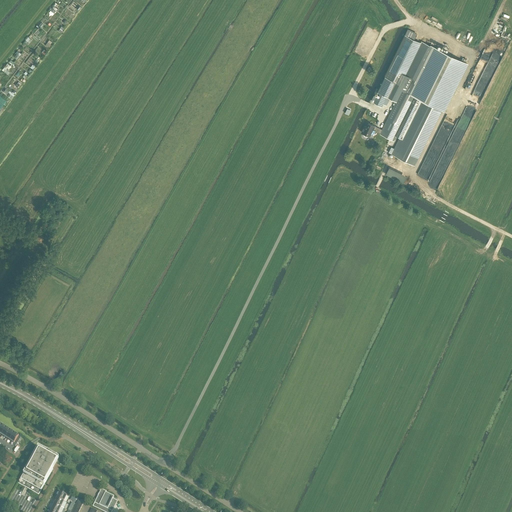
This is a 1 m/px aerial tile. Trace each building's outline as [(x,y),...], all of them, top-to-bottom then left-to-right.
[(365,126),(362,132),(369,136),(373,129),(380,133),(380,134),(394,141),(396,136),(399,138),(391,154),(414,165),(415,163),(442,109),(445,111),(468,64),(434,47),(433,48),(420,41),(420,42),(405,35),(402,39),(384,77),(393,81),(398,71),(413,78),(406,92),(401,89),(396,101),(382,129),(374,126),(368,123),(366,126),(365,126)] [(373,95),(371,98),(372,98),(374,100),(373,102),(382,106),(387,96),(390,98),(396,101),(401,89),(403,86),(397,83),(393,81),(384,77),(377,92),(378,92),(376,96),(374,95),(373,95)] [(6,429),(2,436),(6,438),(11,431),(6,429)] [(11,431),(6,438),(10,441),(15,434),(11,431)] [(14,444),(15,442),(16,440),(18,438),(19,437),(15,434),(10,441),(14,444)] [(38,495),(46,481),(57,461),(54,460),(55,459),(55,457),(38,448),(33,458),(19,484),(27,488),(38,495)] [(103,511),(112,511),(113,511),(118,501),(113,499),(114,497),(106,493),(107,492),(101,489),(93,507),(103,511)] [(64,502),(67,496),(59,493),(57,498),(64,502)] [(61,507),(64,502),(57,498),(54,504),(61,507)]
